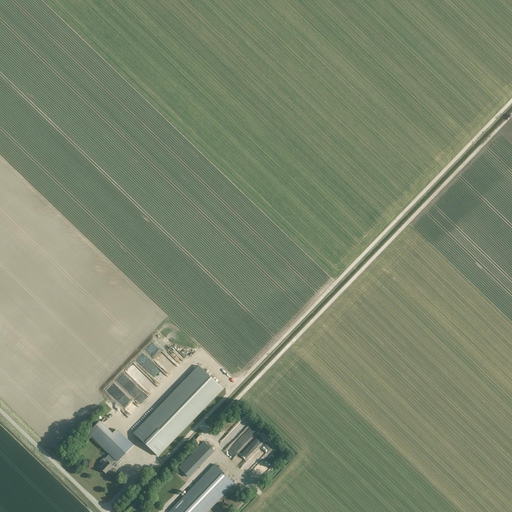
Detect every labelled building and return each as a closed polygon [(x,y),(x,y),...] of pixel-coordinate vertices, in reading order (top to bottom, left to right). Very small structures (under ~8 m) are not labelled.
[(129,372),(133,377),(139,372),(137,369),(139,368),(136,365),(129,372)] [(160,454),(222,389),(223,389),(198,366),(199,366),(137,431),(136,430),(134,433),(158,456),(160,454)] [(163,372),(156,378),(161,383),(167,377),(163,372)] [(112,456),(116,460),(118,462),(133,446),(117,430),(113,434),(100,422),(89,433),(112,456)] [(238,423),(221,440),(225,444),(243,427),(238,423)] [(246,434),(250,437),(256,428),(252,425),(246,434)] [(225,452),(231,457),(249,437),(244,432),(225,452)] [(246,459),(260,440),(253,435),(239,455),(246,459)] [(204,441),(178,467),(182,471),(208,445),(204,441)] [(265,451),(261,447),(242,468),(247,472),(265,451)] [(274,447),(252,472),(254,474),(251,477),(257,482),(281,453),(274,447)] [(239,465),(243,460),(236,455),(233,461),(239,465)] [(111,465),(116,460),(112,456),(103,465),(104,465),(101,469),(106,474),(109,470),(109,469),(112,466),(111,465)] [(169,511),(207,511),(235,484),(214,464),(169,511)]
